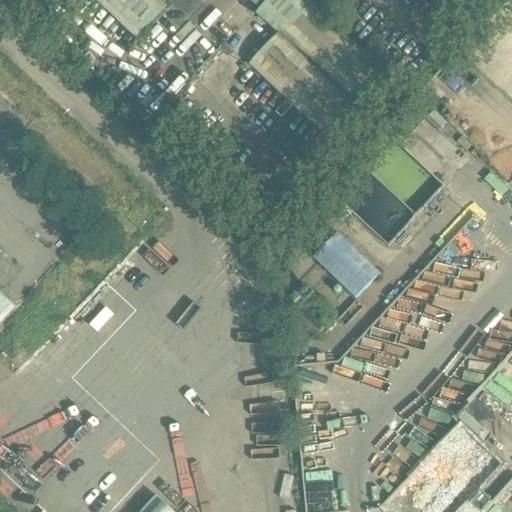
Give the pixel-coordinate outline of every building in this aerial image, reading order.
[(167,7),(158,0),(94,0),(136,39),(167,7)] [(269,0),(257,14),(279,34),(249,66),(338,149),(398,86),(306,0),(269,0)] [(478,0),(456,0),(468,11),(478,0)] [(314,260),(356,300),(380,275),(338,234),(314,260)] [(0,295),(0,321),(13,308),(0,295)]
